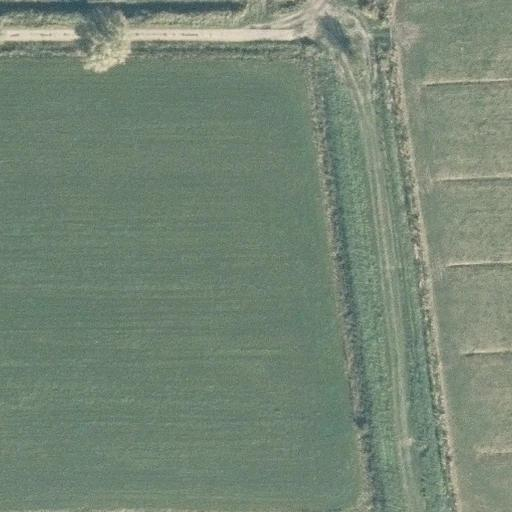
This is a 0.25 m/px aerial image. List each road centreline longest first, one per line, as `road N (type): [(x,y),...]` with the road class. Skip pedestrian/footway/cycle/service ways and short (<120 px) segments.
road 1 (track): [(337,0),(406,511)]
road 2 (unclassified): [(0,36),(342,36)]
